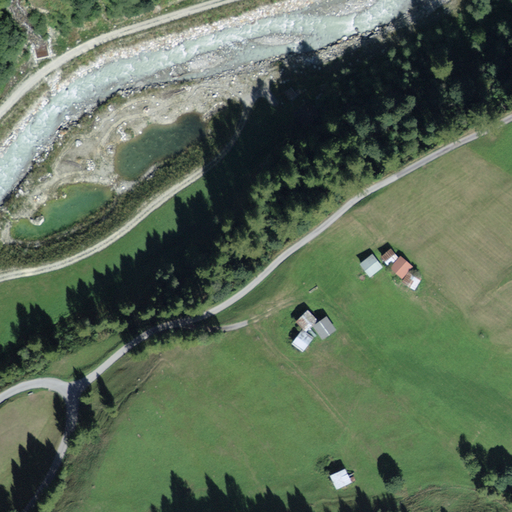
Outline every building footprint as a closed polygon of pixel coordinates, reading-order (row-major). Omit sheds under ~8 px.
[(392,249),(382,257),(390,268),(400,260),(392,249)] [(375,256),(359,267),(370,282),(386,271),(375,256)] [(402,261),(393,275),(404,282),(414,268),(402,261)] [(423,280),(412,275),(407,288),(417,292),(423,280)] [(318,324),(307,311),(296,320),(307,333),(318,324)] [(327,321),(314,329),(323,343),(336,335),(327,321)] [(301,334),(291,347),(303,356),(313,342),(301,334)] [(347,469),(330,479),(339,496),(356,486),(347,469)]
